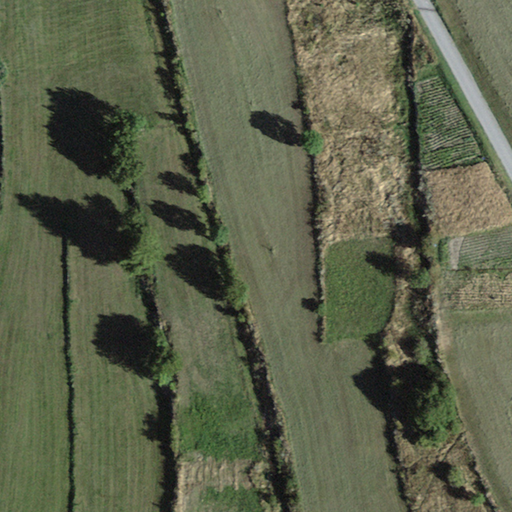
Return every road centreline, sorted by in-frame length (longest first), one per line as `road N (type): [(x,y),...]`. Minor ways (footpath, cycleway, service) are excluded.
road 1 (track): [(145,0),(235,306)]
road 2 (unclassified): [(419,0),(511,166)]
